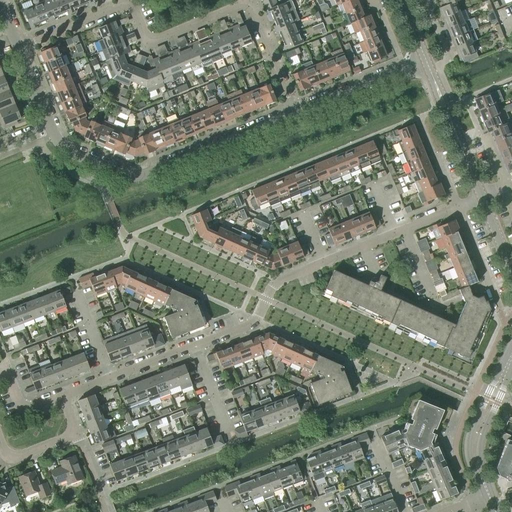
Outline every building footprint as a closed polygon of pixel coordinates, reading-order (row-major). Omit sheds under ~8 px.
[(21,0),(25,9),(33,6),(30,0),(21,0)] [(55,20),(54,18),(60,15),(53,0),(48,0),(43,2),(50,19),(51,22),(55,20)] [(71,14),(70,11),(65,0),(53,0),(60,15),(66,13),(67,15),(71,14)] [(65,0),(70,11),(71,14),(75,12),(74,10),(80,7),(77,0),(65,0)] [(277,6),(274,0),(264,0),(263,1),(268,14),(271,13),(273,20),(290,12),(295,11),(291,0),(277,6)] [(342,4),(346,13),(362,6),(359,0),(349,0),(342,3),(342,4)] [(51,22),(50,19),(43,2),(33,6),(40,24),(46,21),(47,23),(51,22)] [(439,11),(443,19),(459,12),(455,3),(455,2),(444,7),(444,6),(438,9),(439,11)] [(40,24),(33,6),(23,11),(31,30),(35,28),(34,26),(40,24)] [(346,13),(350,24),(356,22),(355,21),(366,17),(366,16),(362,6),(346,13)] [(273,26),(275,31),(295,23),(295,22),(299,20),(295,11),(290,12),(273,20),(276,25),(273,26)] [(493,11),(488,12),(486,13),(490,23),(497,20),(493,11)] [(446,26),(447,29),(463,22),(459,12),(443,19),(446,26)] [(354,33),(359,31),(376,24),(371,14),(366,16),(366,17),(355,21),(356,22),(350,24),(354,33)] [(448,31),(451,39),(473,30),(469,20),(463,22),(447,29),(448,31)] [(98,29),(103,39),(122,31),(121,28),(118,29),(115,22),(98,29)] [(279,33),(282,40),(299,33),(295,23),(275,31),(277,34),(279,33)] [(320,29),(322,35),(326,33),(322,23),(312,27),(313,31),(320,29)] [(359,31),(364,41),(380,35),(376,24),(359,31)] [(236,25),(233,27),(241,47),(251,42),(248,33),(250,33),(246,25),(238,28),(236,25)] [(223,31),(231,51),(241,47),(233,27),(229,28),(230,31),(224,34),(223,31)] [(454,46),(455,49),(477,40),(473,30),(451,39),(454,46)] [(98,41),(102,51),(124,42),(121,36),(123,35),(122,31),(103,39),(98,41)] [(223,31),(213,35),(221,55),(231,51),(223,31)] [(299,33),(282,40),(284,45),(281,46),(283,51),(303,43),(299,33)] [(221,55),(213,35),(209,37),(210,39),(204,42),(213,63),(223,59),(221,55)] [(380,35),(364,41),(358,43),(362,54),(368,51),(384,45),(380,35)] [(477,40),(455,49),(459,60),(462,59),(463,63),(478,57),(473,44),(476,43),(483,41),(482,38),(477,40)] [(126,49),(124,42),(102,51),(106,61),(110,60),(109,59),(111,59),(123,54),(123,55),(130,51),(129,48),(126,49)] [(197,45),(196,42),(193,43),(199,58),(201,63),(203,67),(213,63),(204,42),(197,45)] [(191,48),(184,50),(190,67),(191,67),(193,72),(203,67),(201,63),(199,58),(193,43),(189,45),(191,48)] [(388,55),(384,45),(368,51),(372,61),(373,61),(374,63),(381,60),(380,58),(388,55)] [(40,53),(44,63),(61,56),(57,46),(40,53)] [(297,55),(294,49),(284,53),(286,59),(297,55)] [(340,75),(350,71),(341,49),(331,54),(333,58),(340,75)] [(176,50),(173,52),(181,71),(190,67),(184,50),(177,53),(176,50)] [(170,56),(164,58),(171,75),(181,71),(173,52),(169,53),(170,56)] [(111,79),(112,79),(127,64),(123,55),(123,54),(111,59),(109,59),(110,60),(106,61),(104,62),(111,79)] [(44,63),(49,73),(65,66),(61,56),(44,63)] [(152,60),(156,69),(161,79),(162,81),(164,87),(164,86),(163,84),(173,80),(171,75),(164,58),(157,61),(156,58),(152,60)] [(333,58),(323,62),(330,79),(340,75),(333,58)] [(323,62),(313,66),(320,83),(330,79),(323,62)] [(129,86),(131,81),(136,68),(127,65),(127,64),(112,79),(129,86)] [(49,73),(53,82),(69,76),(65,66),(49,73)] [(313,66),(303,71),(310,87),(320,83),(313,66)] [(131,81),(146,88),(146,73),(136,68),(131,81)] [(146,73),(146,88),(146,94),(164,87),(162,81),(161,79),(156,69),(146,73)] [(310,87),(303,71),(293,75),(299,92),(310,87)] [(0,76),(0,93),(8,90),(5,82),(8,81),(5,75),(0,76)] [(53,82),(57,93),(74,86),(69,76),(53,82)] [(57,93),(61,103),(83,94),(78,84),(74,86),(57,93)] [(269,85),(258,89),(265,105),(275,101),(269,85)] [(258,89),(248,93),(255,109),(265,105),(258,89)] [(0,93),(0,110),(17,103),(14,97),(11,98),(8,90),(0,93)] [(504,101),(500,90),(476,100),(481,111),(497,104),(504,101)] [(241,91),(236,92),(245,113),(255,109),(248,93),(243,95),(241,91)] [(226,96),(228,101),(235,118),(245,113),(236,92),(226,96)] [(61,103),(65,113),(87,104),(83,94),(61,103)] [(208,109),(208,110),(215,126),(225,122),(218,105),(216,100),(206,104),(208,109)] [(228,101),(218,105),(225,122),(235,118),(228,101)] [(17,103),(0,110),(0,120),(4,129),(17,124),(16,121),(20,119),(16,111),(19,110),(17,103)] [(72,122),(75,131),(86,121),(84,117),(86,116),(82,106),(87,104),(65,113),(69,123),(72,122)] [(481,111),(485,122),(507,112),(505,108),(500,110),(497,104),(481,111)] [(120,107),(118,112),(128,116),(130,111),(120,107)] [(208,110),(198,114),(205,130),(215,126),(208,110)] [(490,133),(493,131),(506,125),(505,124),(511,122),(507,112),(485,122),(490,133)] [(198,114),(188,118),(195,134),(205,130),(198,114)] [(167,122),(168,126),(175,142),(185,138),(176,118),(167,122)] [(177,118),(176,118),(185,138),(195,134),(188,118),(179,122),(177,118)] [(94,142),(104,146),(113,124),(103,120),(101,125),(94,142)] [(84,138),(94,142),(101,125),(91,121),(90,123),(86,121),(75,131),(75,132),(85,136),(84,138)] [(493,131),(497,141),(511,135),(511,121),(511,122),(505,124),(506,125),(493,131)] [(104,146),(114,151),(121,134),(123,128),(113,124),(104,146)] [(399,136),(402,142),(417,135),(413,124),(398,131),(397,129),(392,131),(394,137),(399,136)] [(168,126),(158,130),(165,147),(175,142),(168,126)] [(158,130),(148,134),(155,151),(165,147),(158,130)] [(121,134),(114,151),(125,155),(126,153),(134,157),(135,157),(134,142),(131,140),(131,138),(121,134)] [(139,140),(134,142),(135,157),(144,153),(145,155),(155,151),(148,134),(138,138),(139,140)] [(398,143),(402,153),(421,146),(417,135),(402,142),(398,143)] [(511,135),(497,141),(501,152),(511,147),(511,135)] [(370,165),(381,161),(373,141),(368,143),(368,142),(362,144),(370,165)] [(360,169),(370,165),(362,144),(355,147),(356,148),(352,150),(360,169)] [(402,153),(405,163),(407,162),(407,163),(425,155),(421,146),(402,153)] [(511,147),(501,152),(506,162),(511,159),(511,147)] [(350,173),(360,169),(352,150),(348,151),(348,150),(342,152),(350,173)] [(340,177),(350,173),(342,152),(335,155),(336,156),(333,158),(340,177)] [(429,165),(425,155),(407,163),(411,172),(410,173),(429,165)] [(330,181),(340,177),(333,158),(328,159),(328,158),(321,161),(328,178),(330,181)] [(319,182),(328,178),(321,161),(316,163),(316,165),(312,166),(319,182)] [(433,175),(429,165),(410,173),(414,183),(433,175)] [(318,182),(319,182),(312,166),(308,168),(307,166),(301,169),(308,186),(314,184),(315,187),(320,185),(318,182)] [(308,186),(301,169),(295,171),(296,173),(292,174),(300,194),(310,190),(308,186)] [(374,175),(376,179),(386,175),(385,171),(374,175)] [(290,198),(300,194),(292,174),(288,176),(288,175),(282,177),(290,198)] [(437,184),(433,175),(414,183),(418,192),(437,184)] [(280,202),(290,198),(282,177),(275,180),(276,181),(272,183),(280,202)] [(270,206),(280,202),(272,183),(268,184),(268,183),(261,185),(268,203),(270,206)] [(439,184),(437,184),(418,192),(417,193),(421,204),(422,203),(424,206),(431,203),(430,200),(444,194),(439,184)] [(258,207),(268,203),(261,185),(255,188),(256,189),(252,191),(254,198),(252,199),(253,199),(250,200),(250,202),(250,204),(251,204),(252,205),(251,205),(252,207),(254,210),(255,209),(255,210),(257,209),(257,208),(258,208),(258,207)] [(205,223),(215,220),(210,207),(194,213),(195,214),(191,216),(195,226),(205,222),(205,223)] [(369,213),(358,217),(366,234),(372,232),(371,230),(381,226),(377,215),(371,217),(369,213)] [(358,217),(349,221),(355,237),(359,235),(360,237),(366,234),(358,217)] [(437,228),(442,238),(459,231),(455,220),(441,226),(440,223),(432,226),(434,230),(437,228)] [(349,221),(338,225),(346,243),(352,240),(351,238),(355,237),(349,221)] [(200,238),(213,244),(217,234),(208,230),(205,223),(205,222),(195,226),(200,238)] [(346,243),(338,225),(328,230),(330,234),(324,236),(329,248),(339,243),(340,245),(346,243)] [(213,244),(222,248),(229,233),(219,228),(217,234),(213,244)] [(222,248),(232,252),(239,237),(241,232),(232,228),(229,233),(222,248)] [(442,238),(446,248),(461,242),(457,232),(460,232),(459,231),(442,238)] [(232,252),(242,257),(249,241),(239,237),(232,252)] [(242,257),(252,261),(259,246),(249,241),(242,257)] [(298,242),(287,247),(293,262),(310,255),(305,244),(299,247),(298,242)] [(444,256),(446,260),(465,252),(461,242),(446,248),(448,254),(444,256)] [(422,252),(424,257),(432,254),(432,253),(429,254),(428,250),(430,249),(427,244),(418,248),(420,253),(422,252)] [(259,246),(252,261),(273,271),(272,256),(268,254),(270,251),(259,246)] [(273,256),(272,256),(273,271),(293,262),(287,247),(277,251),(278,254),(273,256)] [(450,258),(454,268),(469,262),(465,252),(446,260),(450,258)] [(424,262),(426,268),(436,264),(432,254),(424,257),(426,261),(424,262)] [(454,268),(458,278),(473,272),(469,262),(454,268)] [(430,272),(432,277),(438,275),(436,270),(438,269),(436,264),(426,268),(428,273),(430,272)] [(121,283),(125,285),(132,271),(122,267),(110,271),(115,285),(116,285),(121,283)] [(117,288),(116,285),(115,285),(110,271),(99,275),(106,292),(117,288)] [(124,287),(134,292),(142,276),(132,271),(125,285),(124,287)] [(330,297),(443,347),(452,327),(426,315),(427,313),(400,300),(399,303),(378,293),(379,291),(380,291),(387,278),(381,275),(379,279),(376,278),(373,279),(371,282),(370,282),(368,286),(370,286),(368,289),(347,280),(349,277),(335,271),(325,292),(331,294),(330,297)] [(462,289),(472,285),(478,282),(473,272),(458,278),(462,289)] [(93,273),(78,279),(82,288),(91,285),(95,296),(106,292),(99,275),(95,277),(93,273)] [(432,282),(434,288),(436,287),(444,284),(441,278),(439,279),(438,275),(432,277),(434,281),(432,282)] [(134,292),(144,297),(151,280),(142,276),(134,292)] [(144,297),(154,301),(161,285),(151,280),(144,297)] [(441,297),(447,295),(444,290),(446,289),(444,284),(436,287),(434,288),(437,293),(439,292),(440,295),(441,297)] [(165,305),(171,289),(161,285),(154,301),(164,306),(165,305)] [(447,295),(441,297),(443,302),(461,294),(464,301),(468,304),(448,349),(458,354),(458,355),(462,357),(463,356),(468,358),(490,309),(487,301),(485,301),(475,297),(476,294),(472,285),(462,289),(453,293),(447,295)] [(72,286),(48,295),(55,312),(66,308),(62,296),(71,293),(71,292),(74,291),(72,286)] [(177,312),(164,317),(172,338),(204,326),(196,305),(193,306),(192,302),(193,302),(195,300),(194,300),(171,289),(165,305),(176,310),(177,312)] [(48,295),(38,299),(44,316),(55,312),(48,295)] [(38,299),(27,303),(33,320),(44,316),(38,299)] [(27,303),(16,307),(23,324),(33,320),(27,303)] [(16,307),(6,311),(12,328),(23,324),(16,307)] [(12,328),(6,311),(0,313),(0,329),(1,331),(1,332),(12,328)] [(72,323),(61,327),(63,332),(74,328),(72,323)] [(146,325),(134,329),(142,350),(163,342),(161,336),(151,340),(146,325)] [(134,329),(124,333),(132,354),(142,350),(134,329)] [(124,333),(113,337),(121,358),(132,354),(124,333)] [(272,351),(278,338),(268,333),(257,338),(259,345),(262,352),(268,349),(272,351)] [(121,358),(113,337),(102,341),(110,362),(121,358)] [(259,345),(257,338),(247,342),(253,358),(263,354),(262,352),(259,345)] [(271,354),(281,359),(289,342),(278,338),(272,351),(271,354)] [(243,362),(253,358),(247,342),(237,345),(243,362)] [(281,359),(291,363),(299,347),(289,342),(281,359)] [(233,366),(243,362),(237,345),(226,349),(233,366)] [(33,351),(31,347),(20,351),(22,355),(33,351)] [(291,363),(301,367),(308,351),(299,347),(291,363)] [(222,370),(233,366),(226,349),(206,357),(208,362),(218,359),(222,370)] [(312,371),(319,356),(308,351),(301,367),(311,372),(312,371)] [(83,354),(72,358),(78,374),(90,370),(83,354)] [(341,365),(319,356),(312,371),(323,376),(324,378),(310,384),(318,404),(351,392),(341,365)] [(72,358),(62,362),(68,378),(78,374),(72,358)] [(193,361),(172,369),(179,386),(179,385),(181,390),(192,386),(186,370),(195,367),(193,361)] [(62,362),(51,366),(57,382),(68,378),(62,362)] [(46,386),(39,366),(28,370),(34,387),(24,391),(26,397),(36,393),(35,390),(46,386)] [(39,366),(46,386),(57,382),(51,366),(40,370),(39,366)] [(172,369),(162,373),(168,390),(179,386),(172,369)] [(162,373),(151,377),(159,398),(170,394),(168,390),(162,373)] [(151,377),(140,381),(147,400),(148,400),(149,402),(159,398),(151,377)] [(250,382),(249,378),(238,381),(240,386),(244,384),(244,385),(250,382)] [(140,381),(130,385),(137,404),(147,400),(140,381)] [(137,404),(130,385),(119,389),(125,406),(126,406),(127,408),(137,404)] [(244,393),(242,388),(231,393),(233,398),(244,394),(243,393),(244,393)] [(78,401),(82,412),(98,406),(94,395),(78,401)] [(293,395),(282,399),(288,416),(299,412),(300,416),(311,412),(307,402),(298,406),(293,395)] [(259,401),(261,407),(267,424),(278,420),(272,403),(270,397),(259,401)] [(282,399),(272,403),(278,420),(288,416),(282,399)] [(419,450),(431,445),(430,442),(433,434),(431,433),(433,428),(435,429),(442,413),(437,411),(438,408),(423,402),(422,404),(417,402),(410,419),(413,420),(411,425),(408,424),(405,432),(402,433),(408,446),(419,450)] [(186,409),(189,416),(202,412),(199,404),(186,409)] [(82,412),(86,423),(102,417),(98,406),(82,412)] [(261,407),(251,411),(257,428),(267,424),(261,407)] [(237,439),(247,436),(246,432),(257,428),(251,411),(239,416),(243,426),(234,430),(237,439)] [(86,423),(90,433),(106,427),(102,417),(86,423)] [(165,417),(154,422),(156,426),(167,422),(165,417)] [(130,418),(125,420),(129,431),(134,429),(133,427),(130,418)] [(131,422),(130,418),(133,427),(144,423),(142,418),(136,420),(131,422)] [(106,427),(90,433),(94,444),(116,436),(112,425),(106,427)] [(206,427),(194,432),(200,448),(212,444),(213,448),(224,445),(220,435),(210,438),(206,427)] [(134,432),(137,439),(147,435),(145,428),(134,432)] [(389,431),(397,450),(408,446),(402,433),(400,429),(395,431),(394,429),(389,431)] [(380,437),(387,454),(397,450),(389,431),(385,433),(386,435),(380,437)] [(194,432),(184,436),(190,452),(200,448),(194,432)] [(352,442),(346,444),(353,461),(363,457),(359,447),(370,443),(366,433),(351,439),(352,442)] [(163,444),(169,460),(179,456),(171,435),(161,439),(163,444)] [(172,435),(171,435),(179,456),(190,452),(184,436),(174,440),(172,435)] [(506,480),(507,480),(508,481),(509,481),(510,480),(511,481),(511,442),(511,441),(508,439),(495,467),(499,475),(506,478),(506,479),(506,480)] [(104,450),(115,446),(113,440),(102,445),(104,450)] [(340,443),(335,445),(343,465),(353,461),(346,444),(341,446),(340,443)] [(423,460),(443,452),(441,447),(438,448),(435,443),(431,445),(419,450),(423,460)] [(163,444),(152,448),(158,464),(169,460),(163,444)] [(331,449),(326,451),(334,473),(333,469),(343,465),(335,445),(330,447),(331,449)] [(152,448),(141,452),(148,468),(158,464),(152,448)] [(320,451),(315,453),(324,477),(324,476),(325,476),(328,476),(331,475),(333,473),(334,473),(326,451),(321,453),(320,451)] [(141,452),(131,456),(137,472),(148,468),(141,452)] [(423,460),(427,470),(444,463),(442,458),(445,457),(443,452),(423,460)] [(324,477),(315,453),(310,454),(311,457),(306,459),(314,481),(324,477)] [(83,479),(74,456),(60,462),(62,467),(51,471),(56,484),(67,480),(68,484),(83,479)] [(131,456),(120,460),(126,476),(137,472),(131,456)] [(391,463),(393,468),(403,464),(401,459),(391,463)] [(126,476),(120,460),(109,464),(116,481),(126,476)] [(291,465),(286,467),(292,484),(306,479),(304,475),(301,476),(295,460),(290,462),(291,465)] [(427,470),(432,480),(451,472),(449,467),(447,468),(444,463),(427,470)] [(279,466),(274,468),(282,488),(292,484),(286,467),(280,469),(279,466)] [(270,473),(265,475),(272,492),(282,488),(274,468),(269,470),(270,473)] [(38,491),(40,498),(50,494),(46,483),(39,486),(34,472),(19,477),(26,496),(38,491)] [(432,480),(436,490),(453,483),(451,478),(453,476),(451,472),(432,480)] [(259,474),(254,476),(262,495),(272,492),(265,475),(260,477),(259,474)] [(374,479),(376,485),(386,481),(384,475),(374,479)] [(250,480),(245,482),(252,499),(262,495),(254,476),(249,478),(250,480)] [(252,499),(245,482),(240,484),(239,481),(223,487),(227,497),(237,493),(241,503),(252,499)] [(0,483),(0,505),(9,502),(10,506),(19,503),(13,486),(8,488),(5,483),(1,484),(0,483)] [(453,483),(436,490),(440,500),(460,492),(458,487),(455,488),(453,483)] [(198,500),(193,502),(196,511),(208,511),(206,505),(216,501),(213,491),(197,497),(198,500)] [(397,511),(392,497),(382,501),(386,511),(397,511)] [(411,508),(412,511),(417,511),(425,509),(421,497),(416,499),(419,505),(411,508)] [(187,501),(182,503),(185,511),(196,511),(193,502),(188,504),(187,501)] [(386,511),(382,501),(372,505),(374,511),(386,511)] [(178,508),(173,510),(173,511),(185,511),(182,503),(177,505),(178,508)]
